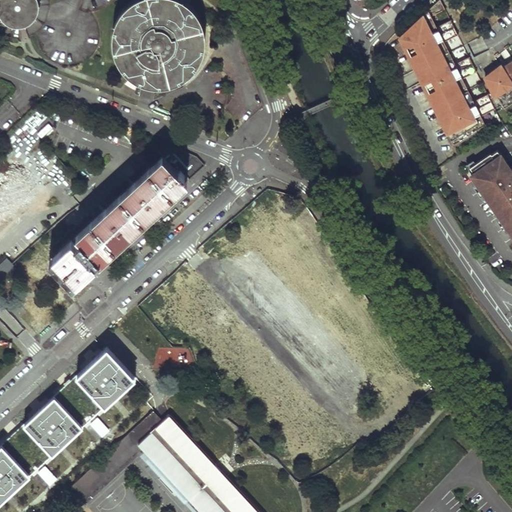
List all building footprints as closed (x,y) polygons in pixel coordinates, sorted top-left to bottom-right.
[(0,0),(0,23),(1,24),(4,27),(8,29),(12,30),(16,30),(20,30),(25,29),(28,27),(32,25),(35,21),(37,18),(38,14),(39,10),(39,6),(38,2),(37,0),(0,0)] [(129,0),(125,4),(121,8),(118,13),(115,18),(113,24),(112,30),(111,36),(112,42),(113,48),(115,54),(117,59),(120,64),(124,69),(129,73),(134,76),(139,79),(145,81),(151,82),(157,83),(163,82),(169,81),(175,80),(180,77),(185,74),(190,70),(194,65),(197,60),(200,55),(202,49),(203,43),(204,37),(204,31),(202,25),(201,19),(198,14),(195,9),(191,4),(186,0),(185,0),(129,0)] [(427,10),(430,16),(444,9),(439,0),(437,0),(433,4),(427,10)] [(452,144),(485,126),(480,116),(472,101),(461,78),(454,64),(443,41),(436,27),(430,16),(427,10),(402,34),(398,37),(452,144)] [(436,27),(443,41),(457,35),(449,19),(436,27)] [(454,64),(461,78),(475,72),(468,56),(454,64)] [(511,62),(502,70),(499,66),(484,77),(500,109),(511,102),(511,62)] [(472,101),(480,116),(494,109),(486,94),(472,101)] [(161,159),(52,258),(76,283),(86,274),(100,260),(204,166),(196,157),(162,142),(153,150),(161,159)] [(511,167),(510,169),(496,149),(492,152),(491,151),(469,166),(474,174),(472,176),(490,204),(511,235),(511,167)] [(9,177),(0,186),(0,218),(23,197),(16,189),(18,187),(9,177)] [(412,363),(270,207),(246,228),(388,384),(412,363)] [(0,281),(13,269),(5,259),(0,264),(0,281)] [(324,431),(190,287),(162,312),(180,332),(189,323),(305,449),(324,431)] [(0,502),(135,378),(106,347),(0,444),(0,502)] [(190,348),(162,348),(163,362),(176,362),(176,363),(190,363),(190,348)] [(148,415),(157,425),(162,421),(152,410),(148,415)] [(200,511),(259,511),(224,474),(169,414),(162,421),(157,425),(148,415),(128,433),(141,447),(200,511)] [(128,433),(71,486),(83,500),(141,447),(128,433)]
